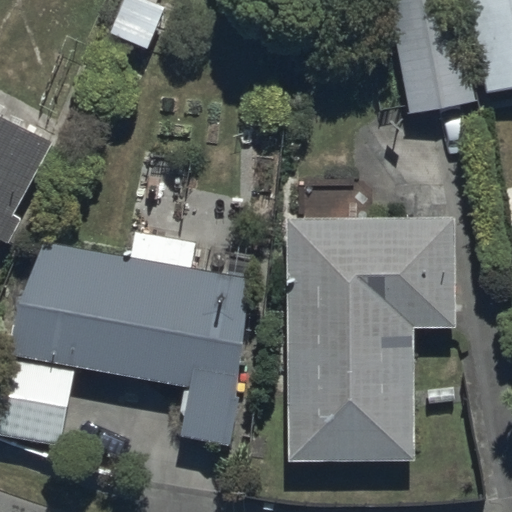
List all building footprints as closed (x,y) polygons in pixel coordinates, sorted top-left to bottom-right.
[(132,0),(119,35),(156,50),(173,6),(165,3),(166,0),(132,0)] [(462,0),(389,0),(409,110),(479,98),(462,0)] [(511,0),(469,0),(486,88),(511,82),(511,0)] [(59,131),(0,98),(0,241),(4,235),(13,239),(27,213),(18,208),(59,131)] [(455,208),(287,210),(288,454),(415,453),(414,319),(456,318),(455,208)] [(232,435),(240,387),(233,386),(251,275),(190,265),(195,237),(132,227),(128,249),(39,235),(22,344),(4,341),(0,363),(0,431),(64,442),(77,361),(191,379),(183,427),(232,435)]
